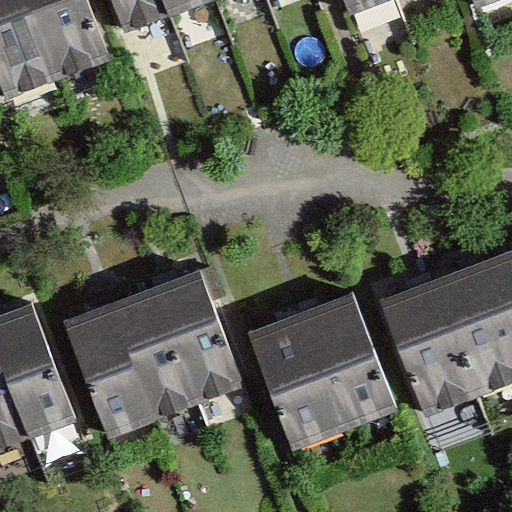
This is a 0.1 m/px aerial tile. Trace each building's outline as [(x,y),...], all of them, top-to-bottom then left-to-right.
[(0,0),(0,101),(4,112),(109,70),(80,0),(0,0)] [(101,0),(118,45),(237,0),(101,0)] [(333,0),(345,29),(421,0),(333,0)] [(511,0),(456,0),(467,29),(511,12),(511,0)] [(511,255),(378,305),(426,435),(511,402),(511,255)] [(194,279),(58,331),(107,460),(243,409),(194,279)] [(351,303),(244,343),(292,469),(398,429),(351,303)] [(21,310),(0,318),(0,391),(25,450),(72,430),(21,310)] [(0,392),(0,462),(25,452),(0,392)]
